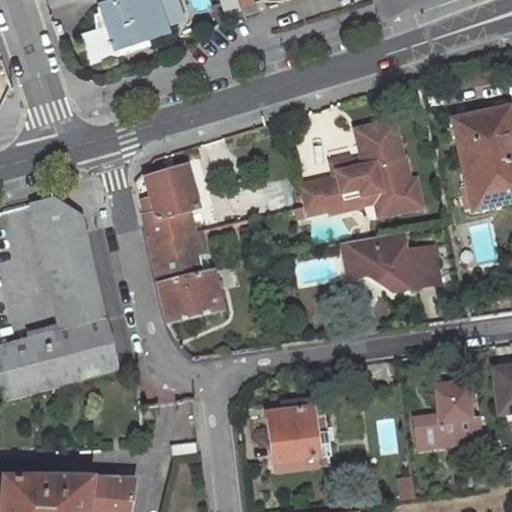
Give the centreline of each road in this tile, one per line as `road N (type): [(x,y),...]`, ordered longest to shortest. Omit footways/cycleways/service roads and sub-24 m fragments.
road 1 (tertiary): [(103,138),(511,12)]
road 2 (residential): [(217,376),(511,332)]
road 3 (residential): [(103,138),(155,353),(194,377),(217,376)]
road 4 (residential): [(59,149),(10,0)]
road 5 (residential): [(217,376),(229,511)]
